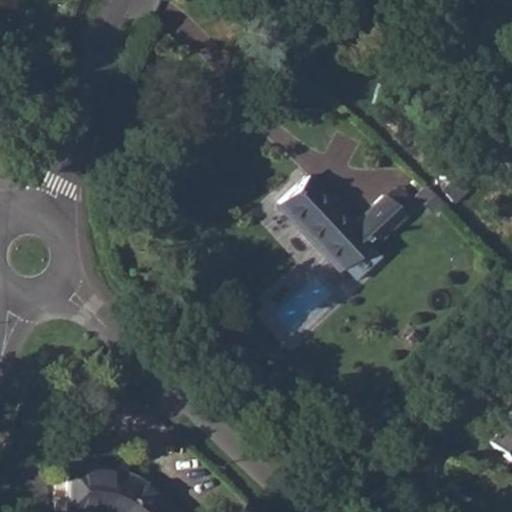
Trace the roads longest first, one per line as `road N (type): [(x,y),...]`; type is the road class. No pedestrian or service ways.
road 1 (residential): [(58,280),(309,511)]
road 2 (residential): [(119,0),(40,220)]
